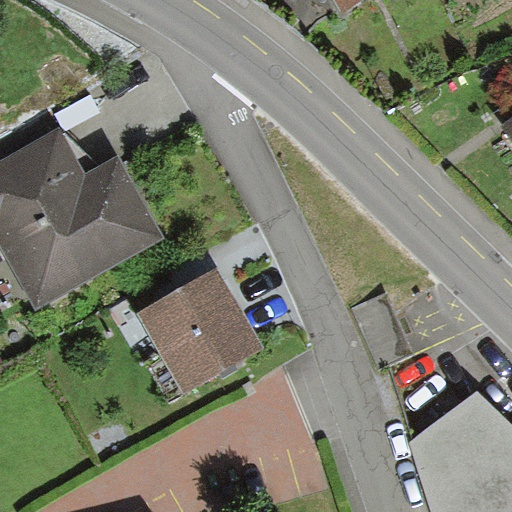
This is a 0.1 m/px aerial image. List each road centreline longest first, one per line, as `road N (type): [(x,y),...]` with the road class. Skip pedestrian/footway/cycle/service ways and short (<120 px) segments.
road 1 (residential): [(389,511),(208,84),(218,37)]
road 2 (tertiary): [(218,37),(419,211),(511,304)]
